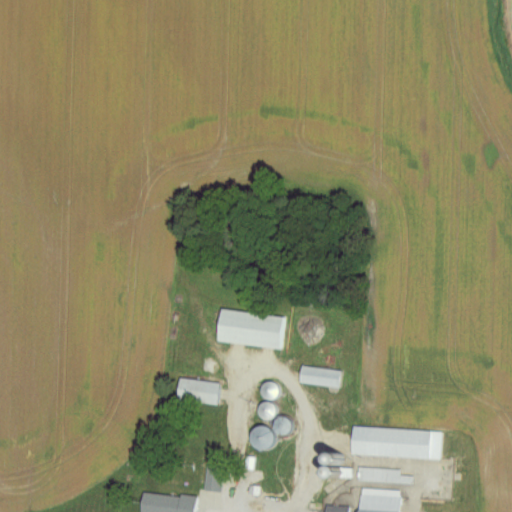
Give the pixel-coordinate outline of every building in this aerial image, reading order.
[(223,342),(287,349),(291,317),(226,310),(223,342)] [(346,388),(348,371),(307,366),(305,384),(346,388)] [(226,383),(185,379),(183,402),(224,405),(226,383)] [(280,418),(279,403),(265,404),(266,418),(280,418)] [(282,439),(269,425),(256,437),(269,451),(282,439)] [(445,459),(446,431),(358,428),(357,456),(445,459)] [(225,491),(225,468),(211,468),(211,491),(225,491)] [(418,471),(364,470),(364,483),(418,484),(418,471)] [(365,511),(405,511),(406,491),(366,490),(365,511)] [(146,511),(190,511),(192,498),(148,494),(146,511)]
